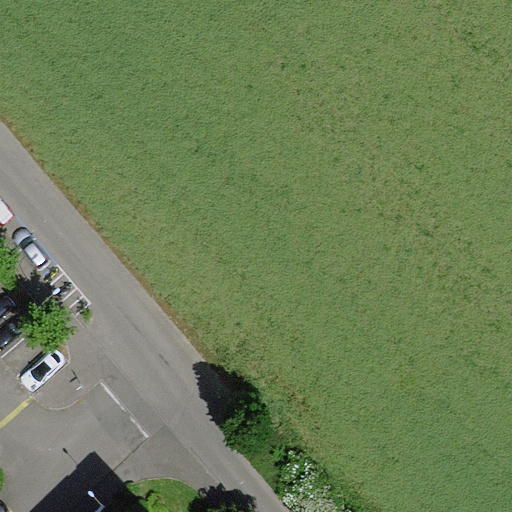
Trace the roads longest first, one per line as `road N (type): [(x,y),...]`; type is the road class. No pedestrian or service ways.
road 1 (residential): [(179,376),(0,156)]
road 2 (residential): [(35,511),(179,376)]
road 3 (residential): [(264,511),(203,441),(179,376)]
